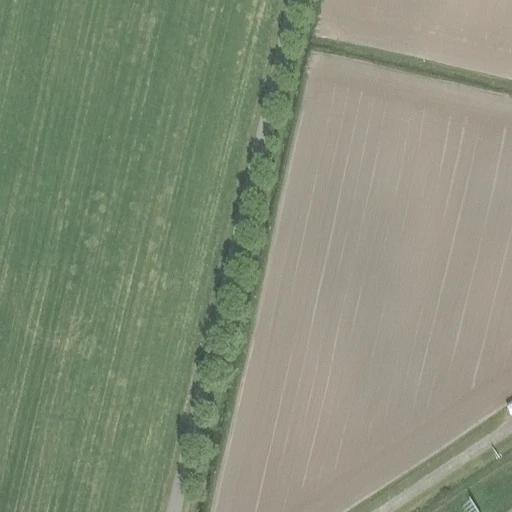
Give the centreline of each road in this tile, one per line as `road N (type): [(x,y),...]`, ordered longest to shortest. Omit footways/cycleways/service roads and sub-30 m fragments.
road 1 (unclassified): [(167,511),(291,0)]
road 2 (unclassified): [(371,511),(511,419)]
